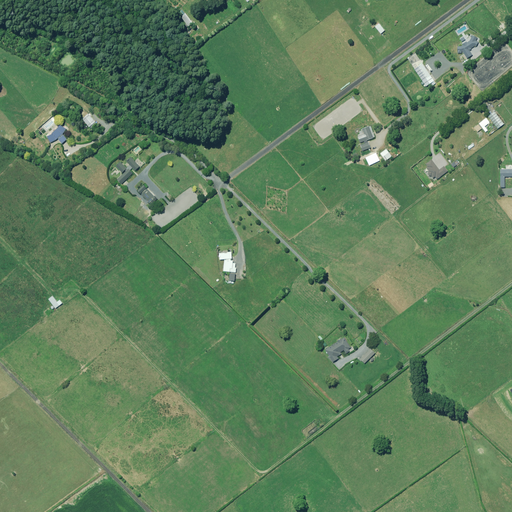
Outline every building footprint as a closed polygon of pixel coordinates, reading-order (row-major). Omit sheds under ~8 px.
[(185,13),(180,17),(188,27),(192,23),(185,13)] [(386,31),(380,24),(376,27),(382,34),(386,31)] [(464,52),(468,59),(474,55),(471,50),(472,49),(472,48),(475,46),(477,47),(479,43),(476,41),(478,38),(474,35),(471,40),(460,46),(459,46),(458,53),(462,54),(462,52),(464,52)] [(204,39),(202,37),(194,42),(196,45),(204,39)] [(436,83),(423,64),(415,69),(428,88),(432,85),(436,83)] [(505,124),(495,112),(489,117),(499,129),(505,124)] [(96,122),(89,114),(83,119),(90,127),(96,122)] [(491,123),(487,118),(480,124),(486,132),(488,130),(485,127),(491,123)] [(52,143),(57,140),(58,139),(63,144),(68,139),(64,134),(67,129),(61,125),(58,129),(53,133),(53,134),(48,136),(52,143)] [(375,138),(371,126),(362,129),(363,133),(358,135),(361,143),(365,141),(366,143),(362,145),(364,151),(372,148),(369,140),(375,138)] [(393,156),(387,149),(381,154),(387,161),(393,156)] [(141,167),(132,158),(127,162),(131,165),(128,168),(122,162),(117,167),(123,173),(126,170),(127,171),(118,180),(123,184),(134,173),(131,170),(133,168),(136,171),(141,167)] [(440,169),(433,159),(427,164),(428,167),(427,168),(430,172),(428,173),(431,176),(432,176),(434,178),(436,177),(438,180),(449,171),(446,166),(445,165),(440,169)] [(511,176),(511,169),(502,169),(501,188),(506,188),(506,177),(511,176)] [(158,200),(145,185),(139,191),(152,205),(158,200)] [(232,259),(233,259),(233,252),(228,252),(228,253),(220,254),(221,260),(225,259),(224,271),(237,272),(237,268),(236,268),(236,264),(234,263),(234,261),(232,261),(232,259)] [(61,305),(54,296),(50,299),(57,308),(61,305)] [(338,342),(330,348),(329,346),(325,348),(327,351),(334,362),(339,359),(338,357),(342,354),(341,352),(345,350),(347,354),(355,349),(353,347),(352,347),(345,338),(343,339),(342,338),(337,341),(338,342)] [(376,353),(372,349),(361,359),(366,364),(376,353)]
